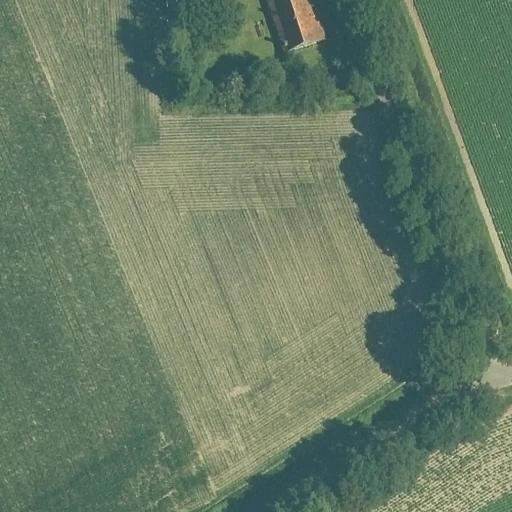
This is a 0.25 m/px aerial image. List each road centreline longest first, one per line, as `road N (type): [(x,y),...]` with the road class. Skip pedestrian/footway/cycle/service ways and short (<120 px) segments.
road 1 (residential): [(486,371),(351,0)]
road 2 (residential): [(267,511),(486,371)]
